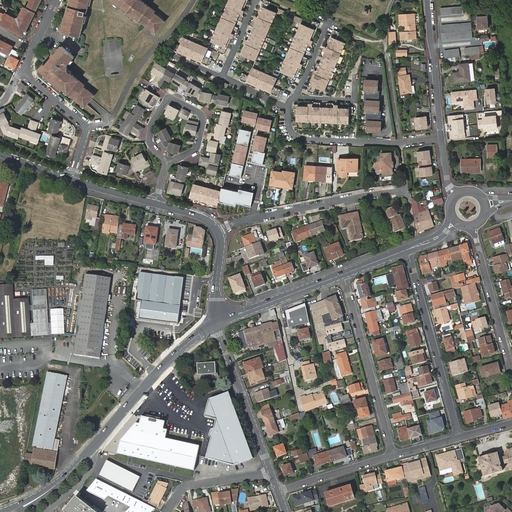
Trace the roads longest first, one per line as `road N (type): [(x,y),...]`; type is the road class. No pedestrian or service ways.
road 1 (secondary): [(50,489),(181,348),(215,323)]
road 2 (residential): [(406,249),(458,437)]
road 3 (residential): [(407,190),(217,231)]
road 4 (residential): [(394,456),(342,274)]
road 5 (residential): [(287,107),(289,129),(299,138),(441,138)]
road 6 (residential): [(86,127),(113,116),(147,56),(193,0)]
road 7 (residential): [(168,160),(149,137),(169,99),(203,121),(196,148),(172,160)]
road 8 (tertiary): [(215,323),(270,471)]
road 9 (residential): [(472,226),(511,367)]
road 10 (residential): [(427,0),(441,138)]
road 11 (secondary): [(342,274),(215,323)]
road 12 (residential): [(276,491),(394,456)]
